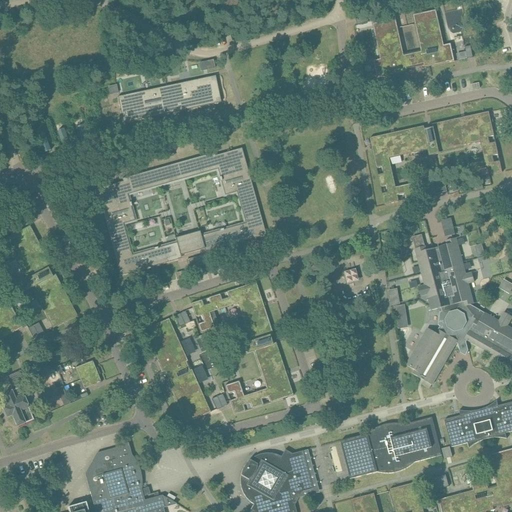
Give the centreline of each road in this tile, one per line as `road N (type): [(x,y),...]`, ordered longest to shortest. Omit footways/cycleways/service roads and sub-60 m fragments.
road 1 (unclassified): [(102,314),(270,266),(313,406),(161,446)]
road 2 (unclassified): [(344,422),(224,50)]
road 3 (unclassified): [(404,407),(356,121)]
road 4 (unclassified): [(19,172),(102,314)]
road 5 (unclassified): [(189,463),(344,422)]
road 6 (unclassified): [(356,121),(487,93),(511,101)]
road 7 (unclassified): [(224,50),(184,47),(116,6),(82,0)]
road 8 (unclassified): [(144,418),(0,464)]
